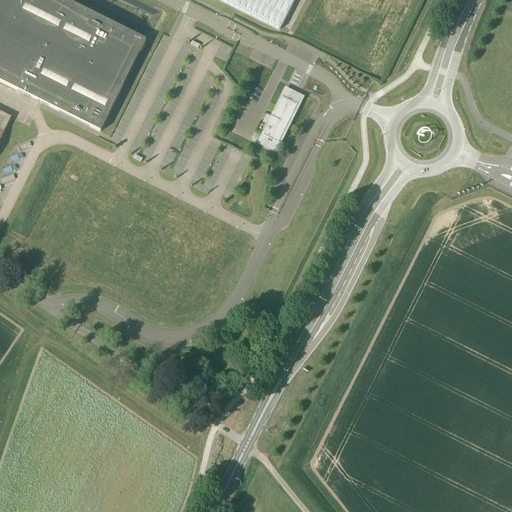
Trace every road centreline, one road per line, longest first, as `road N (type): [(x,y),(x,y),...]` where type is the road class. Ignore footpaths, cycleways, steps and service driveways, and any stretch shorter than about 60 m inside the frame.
road 1 (unclassified): [(392,123),(353,106),(326,122),(228,310),(210,326),(160,336),(105,305),(79,300),(49,308)]
road 2 (primary): [(397,159),(353,223),(269,401)]
road 3 (primary): [(269,401),(367,231),(413,169)]
road 4 (unclassified): [(243,447),(49,308)]
road 5 (unknown): [(0,89),(63,135),(120,157)]
